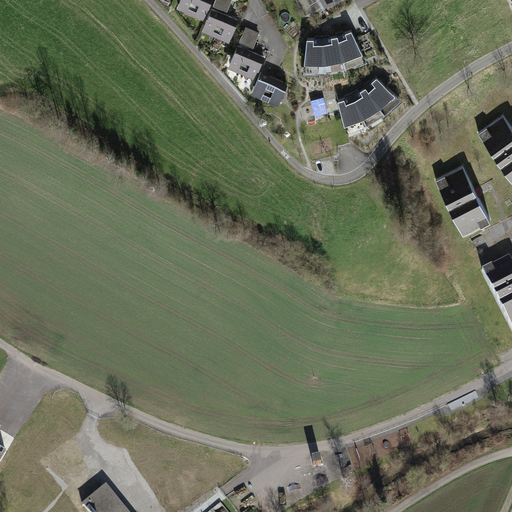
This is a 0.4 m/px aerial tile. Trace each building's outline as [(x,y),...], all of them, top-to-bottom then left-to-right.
[(180,0),(179,3),(205,14),(211,0),(180,0)] [(231,0),(215,0),(213,5),(227,11),(231,0)] [(233,17),(211,8),(204,25),(230,37),(238,19),(233,17)] [(259,34),(245,28),(239,42),(253,47),(259,34)] [(351,29),(337,35),(345,64),(364,56),(351,29)] [(345,64),(337,35),(322,37),(325,67),(345,64)] [(325,67),(322,37),(307,37),(304,67),(325,67)] [(256,73),(263,56),(258,54),(237,45),(230,62),(256,73)] [(266,73),(261,71),(253,89),(279,100),(287,83),(266,73)] [(398,96),(376,76),(365,87),(383,110),(398,96)] [(383,110),(365,87),(352,94),(365,121),(383,110)] [(365,121),(352,94),(338,100),(346,128),(365,121)] [(324,96),(310,100),(315,115),(328,112),(324,96)] [(511,127),(502,115),(484,128),(494,142),(489,146),(511,177),(511,127)] [(462,165),(442,176),(450,191),(444,194),(460,227),(476,219),(478,225),(490,219),(476,192),(462,165)] [(511,263),(509,257),(488,268),(496,283),(490,286),(511,326),(511,325),(511,263)] [(0,382),(0,419),(31,420),(31,398),(24,397),(25,383),(0,382)] [(78,408),(61,406),(59,422),(76,424),(78,408)] [(156,473),(167,444),(100,421),(94,439),(145,457),(141,468),(156,473)] [(186,451),(144,484),(160,505),(202,472),(186,451)] [(84,504),(105,486),(77,452),(55,470),(84,504)] [(218,473),(202,485),(207,492),(236,472),(223,453),(210,462),(218,473)] [(320,456),(312,457),(313,466),(321,464),(320,456)] [(126,511),(105,486),(84,504),(89,511),(126,511)]
